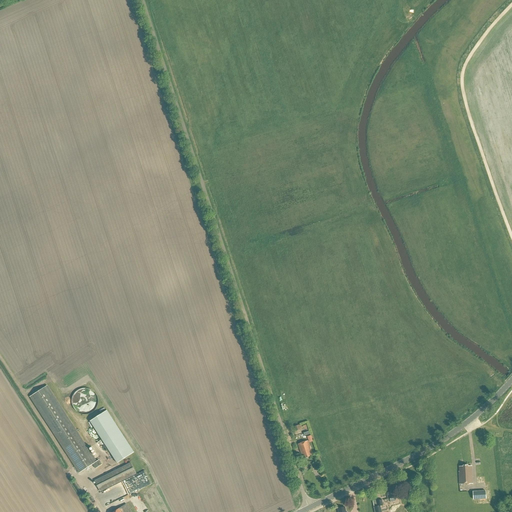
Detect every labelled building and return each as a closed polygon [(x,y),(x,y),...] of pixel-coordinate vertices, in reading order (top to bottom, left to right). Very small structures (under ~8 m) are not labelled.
[(47,386),(30,397),(79,473),(93,464),(95,469),(102,465),(99,460),(96,462),(47,386)] [(96,391),(79,390),(79,394),(74,394),(74,401),(74,405),(80,406),(79,412),(88,413),(88,408),(95,409),(96,391)] [(117,463),(134,452),(107,410),(90,421),(117,463)] [(310,457),(310,456),(313,455),(308,441),(298,444),(303,459),(310,457)] [(131,463),(95,481),(100,492),(137,474),(131,463)] [(460,467),(460,471),(459,471),(460,484),(472,483),(471,466),(468,466),(468,465),(464,466),(464,467),(460,467)] [(393,483),(387,485),(388,489),(387,489),(389,499),(397,497),(394,487),(394,488),(393,483)] [(485,491),(473,491),(473,499),(486,499),(485,491)] [(134,501),(139,511),(142,510),(146,508),(141,498),(134,501)] [(383,505),(381,499),(376,501),(377,506),(374,507),(374,511),(381,511),(380,506),(383,505)]
